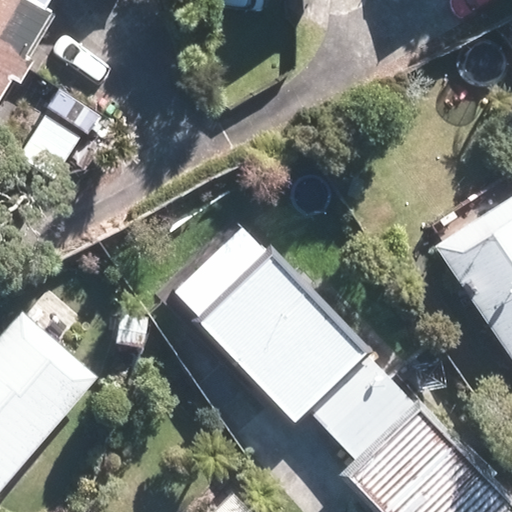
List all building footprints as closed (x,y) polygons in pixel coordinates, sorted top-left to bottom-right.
[(0,0),(0,84),(48,0),(0,0)] [(511,184),(432,237),(511,357),(511,184)] [(501,511),(511,502),(511,500),(269,244),(193,316),(297,425),(314,409),(357,454),(341,469),(381,511),(501,511)] [(20,305),(0,327),(0,489),(101,381),(20,305)] [(243,511),(227,494),(206,511),(243,511)]
